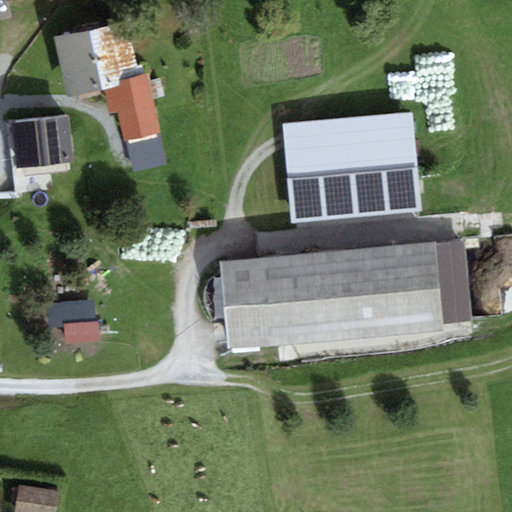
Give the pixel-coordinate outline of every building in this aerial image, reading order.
[(137,23),(63,38),(75,97),(149,82),(137,23)] [(154,82),(109,91),(113,113),(124,111),(131,144),(166,136),(154,82)] [(77,105),(2,112),(7,170),(82,163),(77,105)] [(418,163),(288,176),(292,221),(423,208),(418,163)] [(467,236),(225,256),(232,342),(474,321),(467,236)] [(56,511),(60,490),(20,483),(14,511),(56,511)]
